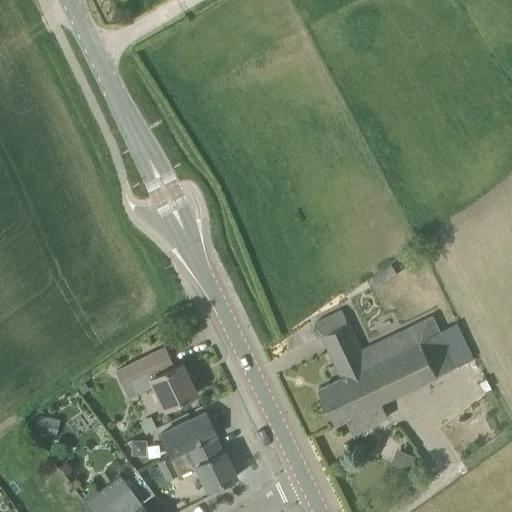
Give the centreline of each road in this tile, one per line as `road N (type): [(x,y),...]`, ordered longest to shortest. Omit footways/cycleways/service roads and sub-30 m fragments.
road 1 (tertiary): [(301,475),(183,231)]
road 2 (tertiary): [(147,157),(70,0)]
